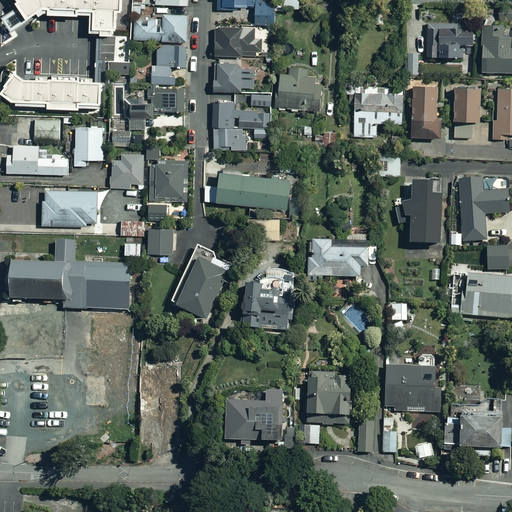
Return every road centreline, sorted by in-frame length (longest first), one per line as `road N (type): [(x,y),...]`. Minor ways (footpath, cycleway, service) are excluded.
road 1 (residential): [(0,472),(318,473),(511,497)]
road 2 (residential): [(200,137),(204,0)]
